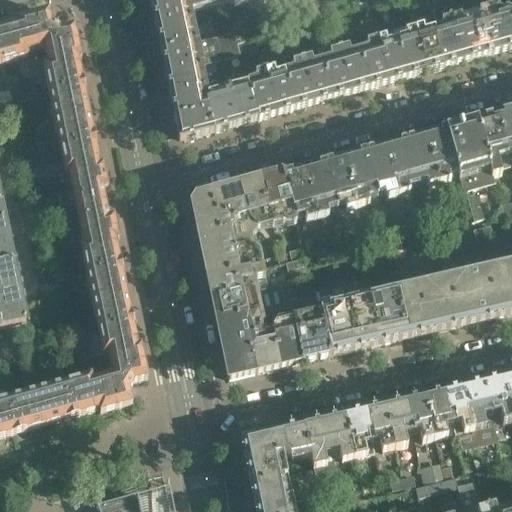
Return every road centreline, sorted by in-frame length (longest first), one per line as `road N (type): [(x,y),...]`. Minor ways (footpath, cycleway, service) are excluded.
road 1 (tertiary): [(91,0),(180,419)]
road 2 (residential): [(153,186),(511,84)]
road 3 (residential): [(200,416),(221,420),(511,350)]
road 4 (tertiary): [(200,416),(153,186)]
road 5 (tertiary): [(153,186),(111,0)]
